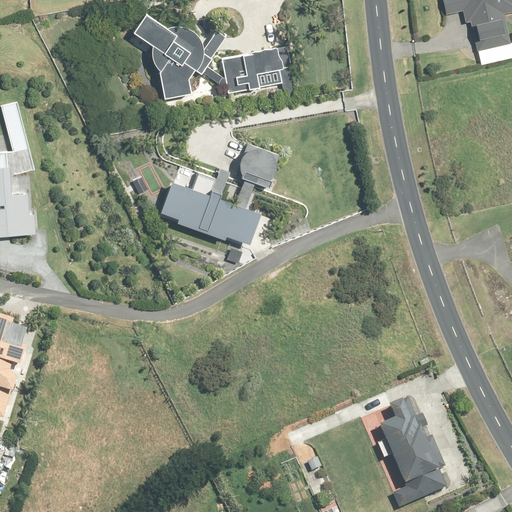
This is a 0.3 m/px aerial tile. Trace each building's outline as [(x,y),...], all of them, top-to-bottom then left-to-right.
[(511,0),(441,0),(445,14),(462,10),(465,23),(471,22),(477,49),(509,41),(503,13),(511,10),(511,0)] [(168,26),(166,26),(146,12),(133,30),(152,44),(151,45),(151,46),(151,47),(151,48),(150,49),(150,50),(150,51),(150,52),(150,53),(150,54),(150,55),(151,56),(151,57),(151,58),(152,59),(152,60),(152,61),(153,61),(153,62),(154,62),(154,63),(154,64),(155,64),(155,65),(156,65),(157,66),(158,67),(159,68),(163,96),(189,93),(187,79),(193,71),(200,75),(203,71),(226,87),(227,93),(283,84),(277,48),(221,57),(224,77),(206,65),(226,35),(215,28),(202,47),(202,46),(202,45),(201,43),(201,42),(200,41),(200,40),(199,38),(199,37),(198,36),(197,35),(196,34),(195,33),(195,32),(194,31),(192,30),(191,29),(190,28),(189,27),(188,27),(187,26),(185,26),(184,25),(183,25),(181,25),(180,24),(179,24),(177,24),(176,24),(174,24),(173,24),(172,25),(170,25),(169,25),(168,26)] [(29,149),(15,100),(0,103),(0,110),(13,154),(29,149)] [(239,174),(240,177),(244,178),(235,204),(219,198),(228,170),(217,166),(213,178),(196,173),(191,189),(169,182),(159,211),(177,217),(175,223),(223,239),(224,236),(249,244),(260,211),(246,207),(253,183),(266,187),(268,179),(270,177),(271,175),(272,173),(273,171),(274,169),(274,166),(274,164),(273,162),(272,159),(271,157),(270,155),(269,153),(267,152),(265,150),(263,149),(261,148),(258,148),(256,148),(253,148),(251,148),(249,149),(247,150),(245,151),(243,153),(241,154),(240,156),(239,158),(238,161),(237,163),(237,165),(237,168),(237,170),(238,172),(239,174)] [(10,192),(8,149),(0,149),(0,235),(33,234),(31,213),(28,213),(27,191),(10,192)] [(0,420),(0,421),(32,327),(0,316),(0,420)] [(394,420),(380,426),(406,485),(392,491),(399,506),(447,485),(439,469),(446,466),(423,414),(416,417),(408,400),(389,408),(394,420)]
